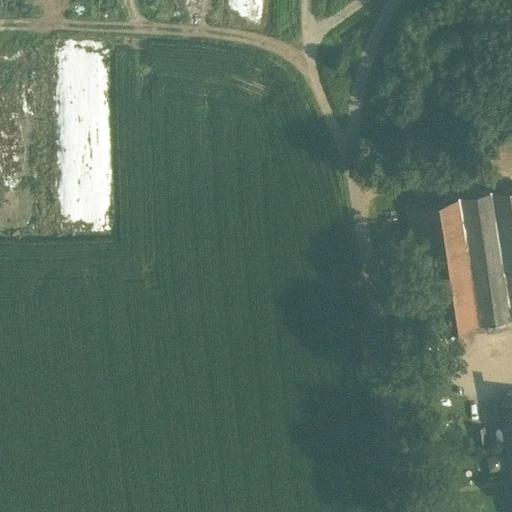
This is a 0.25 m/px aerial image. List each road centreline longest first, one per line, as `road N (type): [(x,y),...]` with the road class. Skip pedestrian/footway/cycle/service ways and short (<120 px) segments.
road 1 (track): [(0,23),(196,30),(310,52),(308,0)]
road 2 (unclassified): [(406,511),(350,154)]
road 3 (unclassified): [(350,154),(317,92),(310,52),(327,29),(369,0)]
road 4 (unclassified): [(350,154),(367,52),(395,0)]
